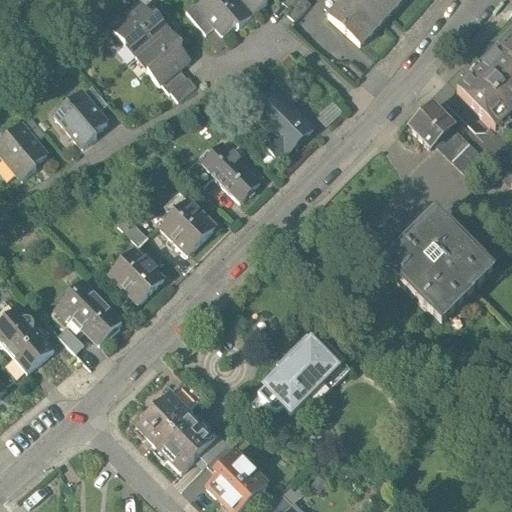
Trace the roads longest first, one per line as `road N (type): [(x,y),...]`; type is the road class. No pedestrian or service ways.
road 1 (residential): [(478,0),(86,417)]
road 2 (residential): [(86,417),(180,511)]
